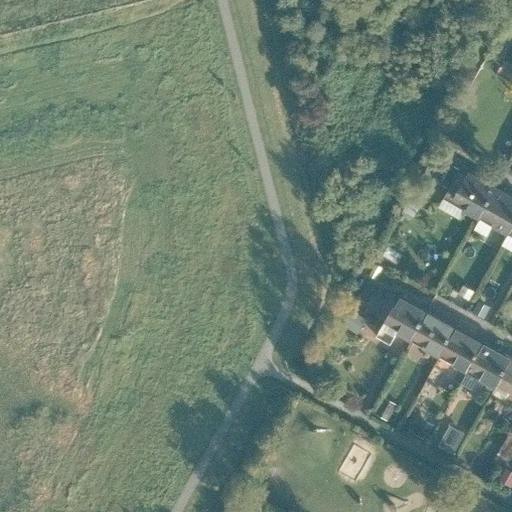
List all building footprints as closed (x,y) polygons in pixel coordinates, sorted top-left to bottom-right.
[(470,171),(452,203),(480,218),(498,186),(470,171)] [(511,229),(511,194),(498,186),(480,218),(509,235),(511,229)] [(400,296),(382,327),(410,342),(428,311),(400,296)] [(457,328),(428,311),(410,342),(440,358),(457,328)] [(457,328),(440,358),(468,373),(485,343),(457,328)] [(511,362),(511,357),(485,343),(468,373),(496,389),(511,362)] [(511,362),(496,389),(511,398),(511,362)] [(443,444),(459,451),(468,429),(452,422),(443,444)]
